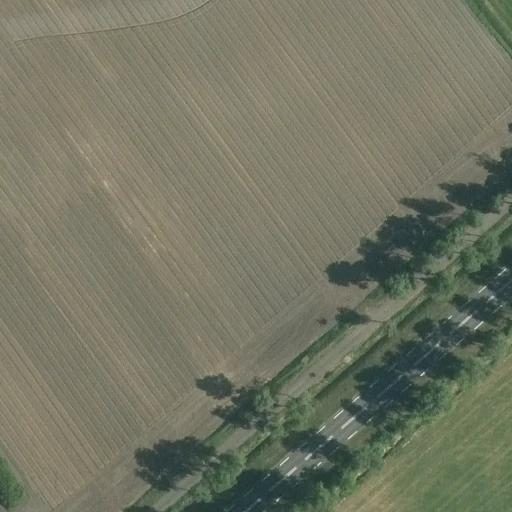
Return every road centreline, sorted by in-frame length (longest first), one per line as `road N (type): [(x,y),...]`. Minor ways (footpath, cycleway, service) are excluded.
road 1 (unclassified): [(151,511),(511,198)]
road 2 (primary): [(251,511),(511,284)]
